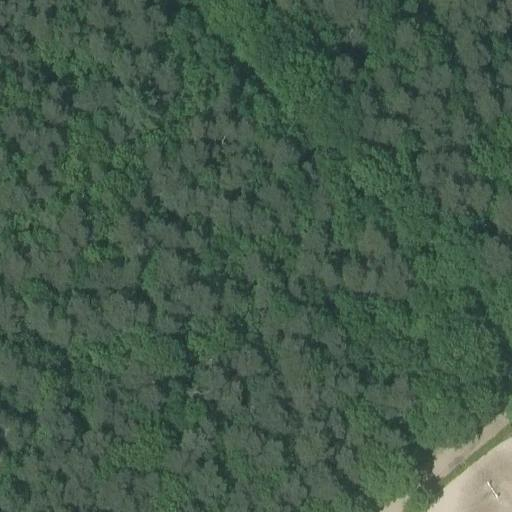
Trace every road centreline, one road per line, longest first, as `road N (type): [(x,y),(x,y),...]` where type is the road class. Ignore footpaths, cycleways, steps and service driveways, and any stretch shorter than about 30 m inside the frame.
road 1 (residential): [(511,356),(176,0)]
road 2 (track): [(0,270),(237,64)]
road 3 (track): [(377,511),(511,399)]
